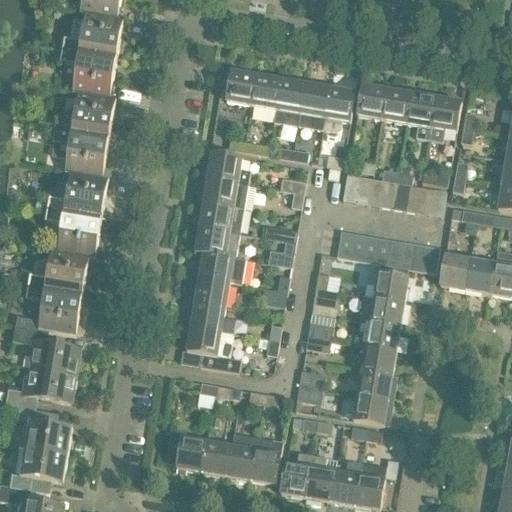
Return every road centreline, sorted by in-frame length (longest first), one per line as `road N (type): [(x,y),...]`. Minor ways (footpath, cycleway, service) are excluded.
road 1 (residential): [(109,511),(193,12)]
road 2 (residential): [(511,73),(222,26),(193,12)]
